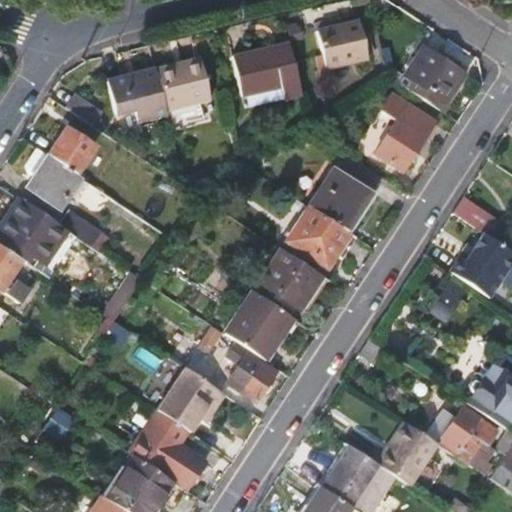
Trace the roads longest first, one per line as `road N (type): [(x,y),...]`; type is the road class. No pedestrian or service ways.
road 1 (residential): [(511,80),(226,511)]
road 2 (residential): [(59,32),(203,0)]
